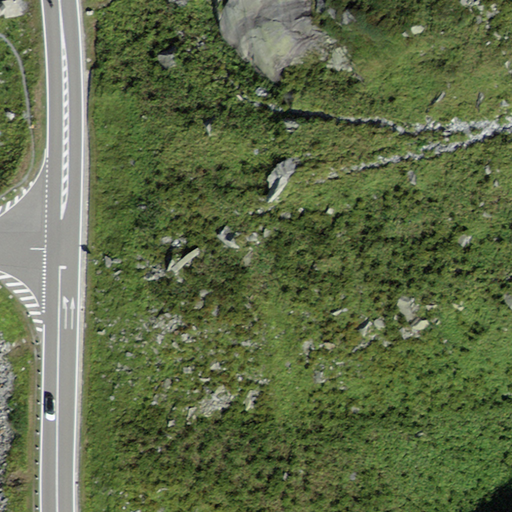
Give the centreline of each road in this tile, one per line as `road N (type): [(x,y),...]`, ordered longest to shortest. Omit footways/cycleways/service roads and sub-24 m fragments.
road 1 (primary): [(57,511),(61,249)]
road 2 (primary): [(61,249),(59,0)]
